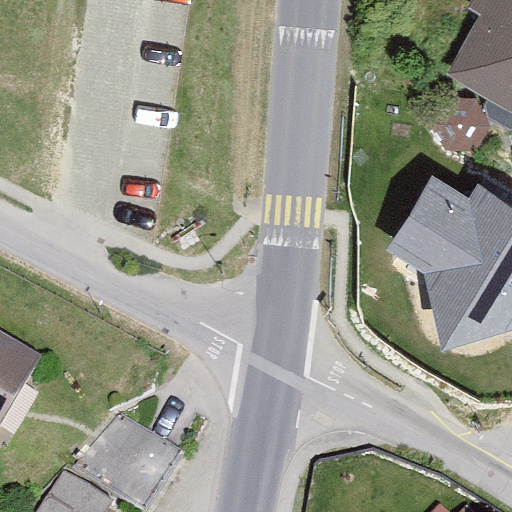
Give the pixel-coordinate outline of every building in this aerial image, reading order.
[(470,22),(439,83),(511,119),(511,0),(472,0),(464,15),(470,22)] [(511,332),(511,205),(477,184),(469,198),(433,176),(386,253),(425,277),(443,353),(511,332)] [(0,346),(0,436),(40,371),(0,346)] [(156,507),(190,451),(123,409),(88,465),(156,507)] [(67,476),(46,511),(105,511),(112,500),(67,476)] [(456,511),(440,500),(431,511),(456,511)]
